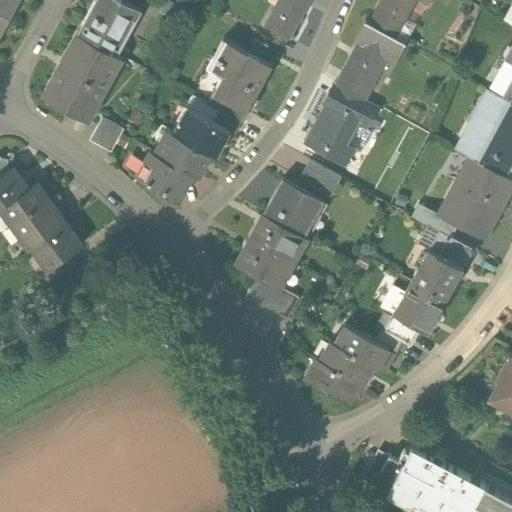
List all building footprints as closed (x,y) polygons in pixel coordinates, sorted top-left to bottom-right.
[(0,0),(0,36),(6,26),(7,27),(22,0),(21,0),(0,0)] [(128,35),(142,10),(122,0),(95,0),(77,33),(117,55),(118,53),(113,50),(123,33),(128,35)] [(182,2),(177,0),(166,0),(161,11),(173,17),(182,2)] [(282,0),(276,12),(274,11),(265,27),(288,39),(296,24),(294,22),(306,0),(282,0)] [(382,0),(369,25),(395,39),(406,18),(416,0),(417,0),(429,6),(432,0),(382,0)] [(395,39),(407,45),(418,24),(406,18),(395,39)] [(337,84),(365,100),(387,60),(396,65),(407,45),(395,39),(369,25),(365,23),(354,42),(358,44),(337,84)] [(122,57),(117,55),(77,33),(43,95),(87,120),(122,57)] [(272,65),(224,38),(208,67),(223,76),(213,94),(246,112),(272,65)] [(323,107),(303,144),(346,167),(355,150),(346,145),(357,125),(366,130),(378,107),(365,100),(365,101),(336,85),(337,85),(333,83),(321,106),(323,107)] [(506,177),(507,175),(511,166),(511,102),(504,98),(488,90),(455,151),(470,159),(471,158),(506,177)] [(246,112),(213,94),(207,104),(219,111),(241,123),(246,112)] [(189,107),(175,132),(212,152),(212,153),(216,155),(230,131),(231,130),(214,121),(189,107)] [(219,111),(214,121),(231,130),(230,131),(234,134),(241,123),(219,111)] [(124,128),(103,116),(92,137),(113,149),(124,128)] [(169,129),(156,152),(194,174),(199,176),(212,153),(212,152),(175,132),(169,129)] [(181,197),(194,174),(156,152),(151,150),(138,174),(181,197)] [(0,176),(9,170),(7,166),(9,160),(2,159),(0,156),(0,176)] [(458,226),(486,241),(511,192),(511,179),(511,180),(511,178),(507,175),(506,177),(471,158),(470,159),(439,215),(458,226)] [(313,163),(303,183),(324,194),(335,175),(313,163)] [(28,188),(13,167),(9,170),(0,176),(0,207),(28,188)] [(263,213),(305,236),(324,202),(282,179),(263,213)] [(28,188),(0,207),(12,224),(15,229),(51,203),(36,182),(28,188)] [(51,203),(15,229),(30,250),(31,249),(66,225),(51,203)] [(458,226),(439,215),(419,205),(413,217),(426,224),(452,238),(458,226)] [(0,231),(12,224),(0,207),(0,231)] [(250,238),(294,262),(308,237),(305,236),(263,213),(250,238)] [(445,253),(453,239),(452,238),(426,224),(417,241),(426,246),(427,243),(445,253)] [(66,225),(31,249),(46,269),(67,254),(80,245),(66,225)] [(280,287),(294,262),(250,238),(236,264),(257,275),(267,281),(278,287),(280,288),(280,287)] [(465,268),(475,251),(453,239),(445,253),(443,256),(465,268)] [(447,300),(465,268),(443,256),(429,249),(411,281),(447,300)] [(67,254),(46,269),(53,280),(74,265),(67,254)] [(267,281),(257,275),(245,295),(256,301),(267,281)] [(267,281),(256,301),(267,307),(278,287),(267,281)] [(429,333),(447,300),(411,281),(405,293),(394,287),(383,306),(394,312),(393,313),(420,328),(429,333)] [(280,288),(278,287),(267,307),(277,313),(289,292),(280,287),(280,288)] [(300,298),(289,292),(277,313),(288,319),(300,298)] [(391,317),(418,332),(420,328),(393,313),(391,317)] [(383,331),(402,341),(412,347),(420,333),(418,332),(391,317),(383,331)] [(331,341),(330,342),(379,368),(385,372),(395,355),(388,351),(389,349),(374,341),(345,326),(344,327),(348,329),(339,346),(331,341)] [(388,351),(395,355),(402,341),(383,331),(381,330),(374,341),(389,349),(388,351)] [(315,357),(315,358),(364,384),(374,367),(378,369),(379,368),(330,342),(330,343),(334,345),(324,362),(315,357)] [(305,377),(304,378),(349,402),(349,401),(349,400),(359,383),(364,385),(364,384),(315,358),(315,359),(319,361),(309,379),(305,377)] [(511,360),(508,359),(497,379),(503,382),(496,395),(511,404),(511,360)] [(511,511),(511,497),(413,444),(403,463),(392,482),(388,490),(428,511),(511,511)] [(392,482),(403,463),(379,450),(367,472),(379,478),(380,475),(392,482)]
